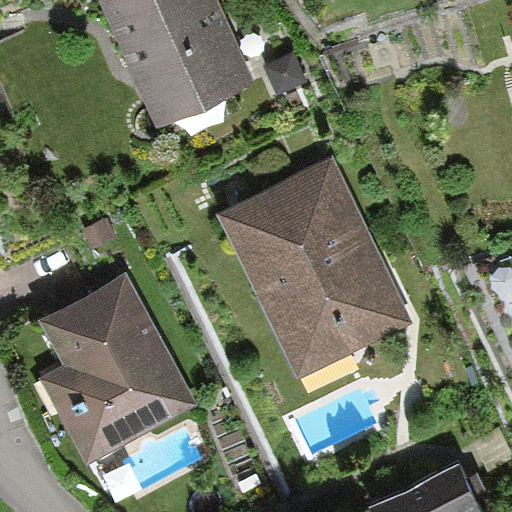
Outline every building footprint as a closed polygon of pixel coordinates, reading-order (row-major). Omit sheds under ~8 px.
[(109,0),(160,115),(252,74),(219,0),(109,0)] [(302,369),(412,317),(333,153),(224,205),(302,369)] [(93,243),(112,232),(103,215),(84,226),(93,243)] [(42,374),(86,456),(197,398),(127,267),(43,312),(68,360),(42,374)] [(397,511),(486,511),(470,477),(397,511)]
